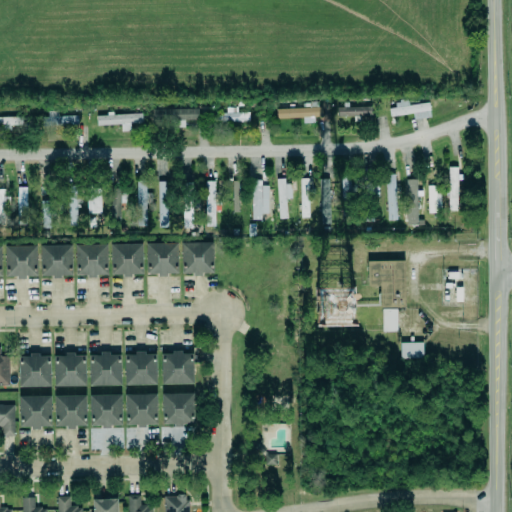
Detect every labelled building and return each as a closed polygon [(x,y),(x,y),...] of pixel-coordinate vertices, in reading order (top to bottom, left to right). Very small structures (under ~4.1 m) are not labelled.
[(409,106),(407,99),(396,101),(397,107),(389,109),(390,117),(412,113),(413,120),(431,117),(428,102),(409,106)] [(371,116),(371,105),(337,106),(337,116),(371,116)] [(151,109),(151,119),(175,119),(175,127),(183,126),(183,118),(196,118),(196,107),(151,109)] [(249,113),(236,113),(236,107),(226,107),(226,113),(215,113),(215,122),(249,122),(249,113)] [(276,109),(277,119),(303,117),(303,123),(314,123),(314,117),(322,117),(322,107),(276,109)] [(58,116),(58,110),(44,111),(44,127),(77,125),(77,115),(58,116)] [(140,112),(95,115),(95,125),(119,123),(120,131),(129,130),(129,123),(141,122),(140,112)] [(0,117),(0,125),(3,125),(3,131),(12,130),(12,125),(23,125),(22,117),(0,117)] [(447,166),(447,210),(455,210),(455,182),(460,182),(460,172),(456,172),(456,166),(447,166)] [(383,174),(393,173),(395,219),(386,220),(383,174)] [(355,202),(354,188),(350,188),(350,176),(340,176),(341,203),(355,202)] [(379,198),(378,176),(362,176),(364,222),(374,221),(373,198),(379,198)] [(275,178),(283,177),(283,183),(289,183),(290,197),(284,198),(286,217),(277,218),(275,178)] [(308,178),(299,179),(300,218),(310,217),(309,189),(308,189),(308,178)] [(404,178),(405,224),(415,224),(415,199),(420,199),(420,190),(415,190),(415,178),(404,178)] [(135,179),(135,226),(144,225),(144,207),(145,207),(145,201),(150,201),(150,192),(144,192),(144,179),(135,179)] [(259,179),(250,179),(250,219),(259,219),(259,213),(266,213),(267,185),(259,185),(259,179)] [(319,179),(320,225),(330,224),(329,179),(319,179)] [(213,225),(204,226),(203,180),(213,180),(213,191),(218,191),(219,209),(213,209),(213,225)] [(168,227),(168,181),(158,181),(158,227),(168,227)] [(192,228),(191,182),(181,183),(182,228),(192,228)] [(238,212),(238,193),(243,193),(243,182),(232,182),(232,212),(238,212)] [(85,184),(86,213),(99,213),(99,187),(94,187),(94,184),(85,184)] [(426,185),(426,212),(435,212),(434,207),(439,207),(439,192),(434,193),(434,185),(426,185)] [(16,186),(25,187),(24,224),(16,224),(16,186)] [(76,186),(67,186),(69,226),(77,225),(76,186)] [(0,188),(3,188),(3,195),(8,195),(8,204),(3,204),(3,217),(0,217),(0,188)] [(120,203),(125,203),(125,190),(111,190),(111,221),(120,221),(120,203)] [(50,228),(50,201),(41,200),(41,228),(50,228)] [(140,272),(140,242),(109,243),(110,273),(121,272),(121,275),(129,275),(129,272),(140,272)] [(145,242),(176,242),(176,271),(165,271),(165,275),(157,275),(157,271),(145,272),(145,242)] [(213,242),(181,243),(181,274),(214,273),(213,242)] [(105,272),(105,243),(74,243),(74,273),(86,273),(86,276),(94,276),(94,272),(105,272)] [(70,273),(70,244),(39,244),(39,274),(51,274),(51,277),(59,277),(59,273),(70,273)] [(35,274),(34,245),(3,245),(4,275),(15,275),(15,278),(24,278),(24,274),(35,274)] [(367,261),(368,286),(379,286),(380,307),(404,307),(403,260),(367,261)] [(396,332),(397,309),(382,309),(382,331),(396,332)] [(400,358),(422,358),(422,342),(400,343),(400,358)] [(160,352),(171,352),(171,349),(180,349),(180,352),(191,352),(191,382),(160,383),(160,352)] [(123,353),(134,353),(134,350),(143,350),(143,352),(154,352),(154,383),(123,383),(123,353)] [(83,354),(84,383),(53,384),(52,354),(64,354),(64,351),(72,351),(72,354),(83,354)] [(89,354),(89,386),(121,385),(121,353),(89,354)] [(19,387),(50,386),(49,355),(18,355),(19,387)] [(8,356),(0,356),(0,385),(9,385),(8,356)] [(53,394),(84,393),(85,424),(73,424),(73,427),(64,428),(64,424),(53,425),(53,394)] [(193,393),(162,393),(162,425),(194,425),(193,393)] [(125,394),(125,426),(157,425),(156,394),(125,394)] [(122,426),(121,395),(89,395),(90,426),(122,426)] [(50,396),(19,396),(19,428),(51,427),(50,396)] [(14,405),(0,404),(0,426),(1,427),(1,436),(14,436),(14,405)] [(162,511),(162,496),(174,496),(176,494),(182,493),(184,495),(184,500),(187,500),(187,511),(162,511)] [(126,511),(126,495),(138,495),(138,504),(146,504),(146,506),(150,506),(150,511),(126,511)] [(20,497),(20,511),(44,511),(44,508),(40,508),(40,506),(33,506),(33,496),(20,497)] [(81,511),(81,506),(70,506),(69,496),(56,496),(56,511),(81,511)] [(91,511),(91,498),(116,497),(116,511),(91,511)]
